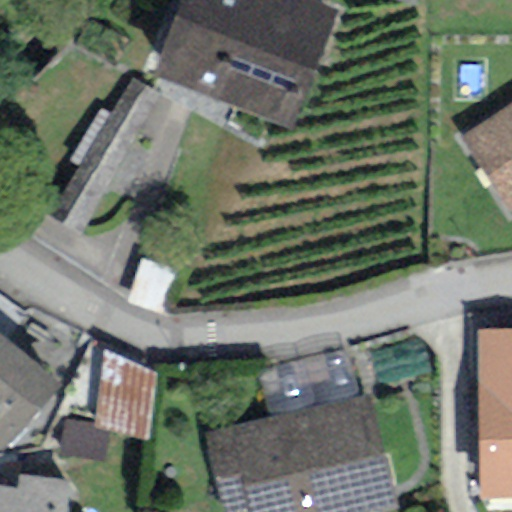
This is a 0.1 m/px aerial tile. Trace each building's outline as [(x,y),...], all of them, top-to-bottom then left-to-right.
[(177,0),(154,63),(284,111),(325,0),(177,0)] [(160,93),(130,75),(48,210),(79,229),(160,93)] [(511,104),(457,142),(506,214),(511,209),(511,104)] [(0,400),(23,420),(73,364),(15,313),(0,330),(0,400)] [(511,319),(483,319),(487,499),(511,498),(511,319)] [(154,373),(105,347),(90,425),(67,420),(62,450),(106,458),(111,432),(142,438),(154,373)] [(367,398),(214,433),(231,509),(268,500),(271,511),(354,511),(391,504),(367,398)] [(0,488),(0,511),(65,511),(69,478),(14,473),(13,490),(0,488)]
